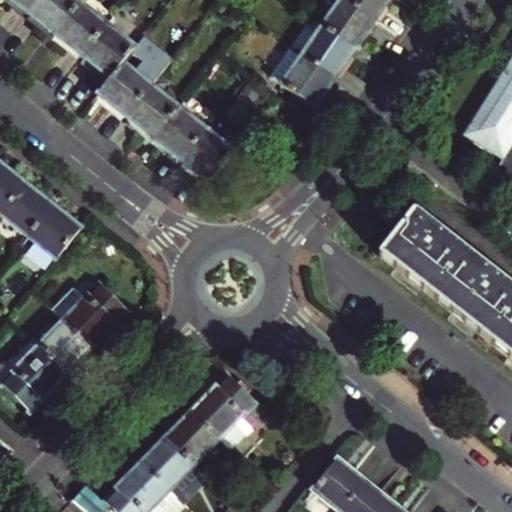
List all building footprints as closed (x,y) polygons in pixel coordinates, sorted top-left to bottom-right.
[(16,0),(28,9),(34,0),(16,0)] [(34,0),(28,9),(55,31),(79,0),(34,0)] [(82,53),(107,22),(79,0),(55,31),(82,53)] [(373,18),(345,0),(337,0),(320,24),(353,46),(373,18)] [(345,0),(373,18),(385,0),(345,0)] [(134,44),(107,22),(82,53),(109,75),(121,60),(129,50),(134,44)] [(353,46),(320,24),(301,52),(333,75),(353,46)] [(134,44),(129,50),(141,59),(133,70),(149,82),(171,54),(143,32),(134,44)] [(313,104),(333,75),(301,52),(288,44),(269,71),(313,104)] [(499,156),(490,170),(511,187),(511,51),(462,131),(499,156)] [(125,113),(149,82),(133,70),(121,60),(109,75),(96,91),(125,113)] [(153,135),(177,104),(149,82),(125,113),(153,135)] [(181,157),(205,127),(177,104),(153,135),(181,157)] [(231,147),(205,127),(181,157),(207,178),(231,147)] [(0,209),(23,179),(0,161),(0,209)] [(23,179),(0,209),(0,213),(26,234),(51,202),(23,179)] [(26,234),(54,257),(80,225),(51,202),(26,234)] [(511,289),(410,210),(378,252),(511,356),(511,289)] [(74,284),(50,309),(61,320),(88,347),(126,309),(97,280),(84,293),(74,284)] [(88,347),(61,320),(37,344),(65,371),(88,347)] [(0,378),(29,407),(65,371),(37,344),(14,368),(12,366),(0,378)] [(226,372),(188,411),(216,438),(227,449),(249,426),(238,415),(254,400),(226,372)] [(216,438),(188,411),(163,437),(191,464),(216,438)] [(191,464),(163,437),(140,461),(168,488),(191,464)] [(0,457),(11,447),(0,438),(0,457)] [(339,510),(364,478),(337,456),(312,488),(339,510)] [(168,488),(140,461),(104,498),(107,501),(118,511),(173,511),(183,502),(180,499),(168,488)] [(168,488),(180,499),(203,475),(191,464),(168,488)] [(339,510),(341,511),(383,511),(392,501),(364,478),(339,510)] [(68,498),(85,511),(95,511),(107,501),(104,498),(85,480),(68,498)] [(240,511),(229,500),(219,511),(240,511)] [(406,511),(392,501),(383,511),(406,511)]
